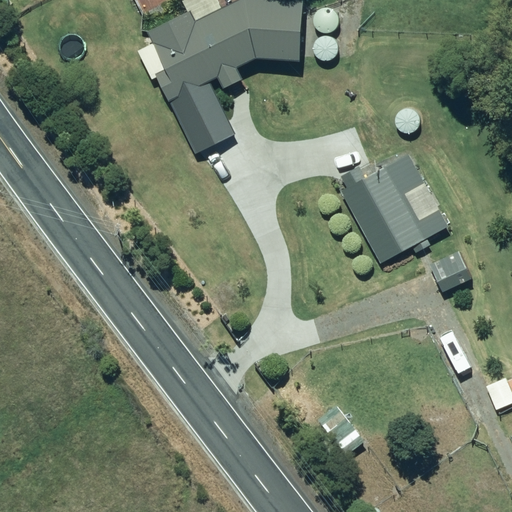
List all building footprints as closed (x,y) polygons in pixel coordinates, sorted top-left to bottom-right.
[(156,75),(169,100),(209,80),(217,76),(223,88),(241,79),(236,68),(256,58),(299,61),(302,1),(291,0),(238,0),(195,22),(190,12),(148,32),(167,70),(156,75)] [(169,100),(195,153),(235,133),(209,80),(169,100)] [(347,188),(343,190),(381,262),(448,226),(410,153),(367,176),(361,165),(340,176),(347,188)] [(459,251),(431,264),(443,292),(472,279),(459,251)] [(506,377),(485,386),(496,410),(511,403),(511,378),(508,381),(506,377)] [(336,407),(319,420),(347,456),(364,442),(336,407)]
